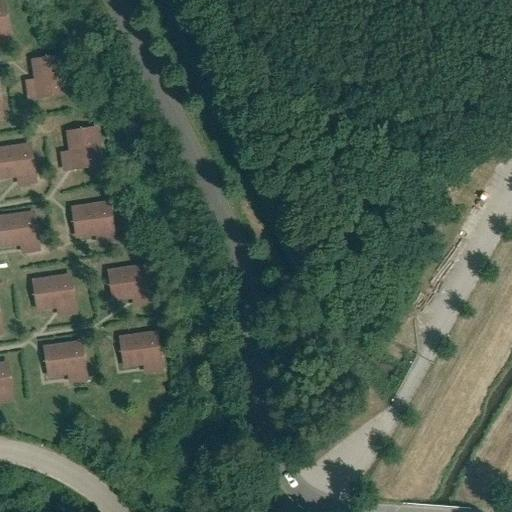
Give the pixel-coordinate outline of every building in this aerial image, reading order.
[(7,2),(0,3),(0,45),(15,42),(7,2)] [(35,82),(24,84),(27,104),(74,97),(68,58),(32,63),(35,82)] [(3,85),(0,85),(0,124),(8,123),(3,85)] [(71,154),(60,155),(63,176),(107,170),(102,132),(68,136),(71,154)] [(36,145),(0,150),(0,184),(17,182),(18,191),(43,188),(36,145)] [(116,206),(72,212),(76,243),(100,239),(101,250),(121,247),(116,206)] [(41,215),(0,220),(0,251),(24,248),(25,260),(47,257),(41,215)] [(152,269),(108,276),(112,306),(134,303),(135,310),(157,307),(152,269)] [(76,275),(30,282),(35,316),(60,313),(61,320),(82,317),(76,275)] [(3,298),(0,298),(0,341),(9,340),(3,298)] [(162,334),(119,341),(124,370),(147,366),(150,380),(169,377),(162,334)] [(90,344),(45,349),(49,383),(72,380),(73,389),(95,387),(90,344)] [(12,365),(0,366),(0,407),(17,405),(12,365)]
